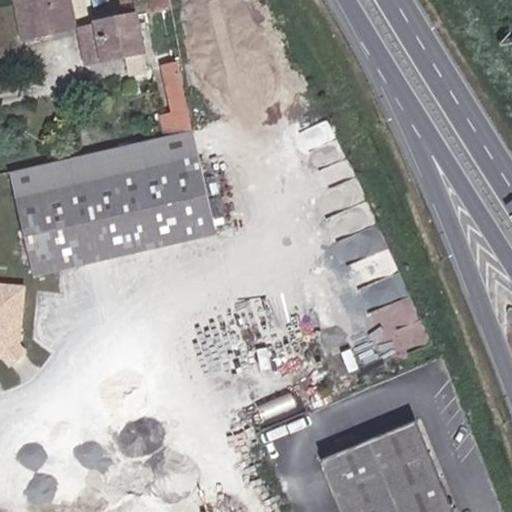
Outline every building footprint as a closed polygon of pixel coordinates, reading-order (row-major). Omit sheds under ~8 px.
[(15,0),(23,39),(75,28),(68,0),(15,0)] [(165,8),(163,0),(143,0),(145,12),(165,8)] [(86,62),(144,50),(136,15),(78,27),(86,62)] [(190,123),(178,69),(164,72),(176,126),(190,123)] [(192,129),(191,130),(9,172),(34,275),(216,234),(214,223),(192,129)] [(347,285),(400,272),(389,225),(335,238),(347,285)] [(0,356),(3,357),(8,365),(24,351),(18,344),(23,287),(0,285),(0,356)] [(419,296),(371,308),(383,354),(431,342),(419,296)] [(346,511),(454,511),(417,421),(325,459),(346,511)]
